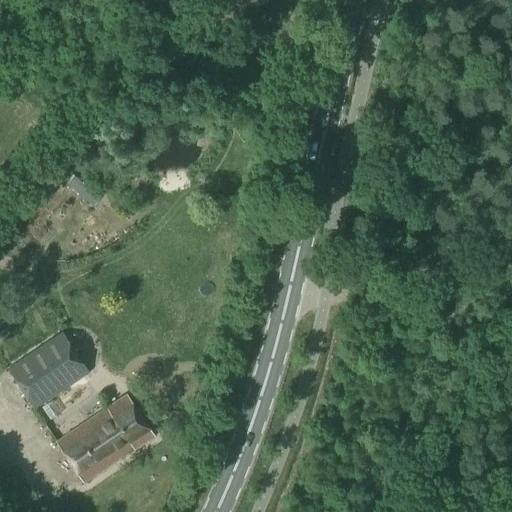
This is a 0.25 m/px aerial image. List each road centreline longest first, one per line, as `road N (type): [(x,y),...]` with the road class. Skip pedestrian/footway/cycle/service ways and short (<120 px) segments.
road 1 (primary): [(215,511),(253,425),(289,302),(355,0)]
road 2 (track): [(289,302),(511,246)]
road 3 (track): [(181,0),(334,93)]
